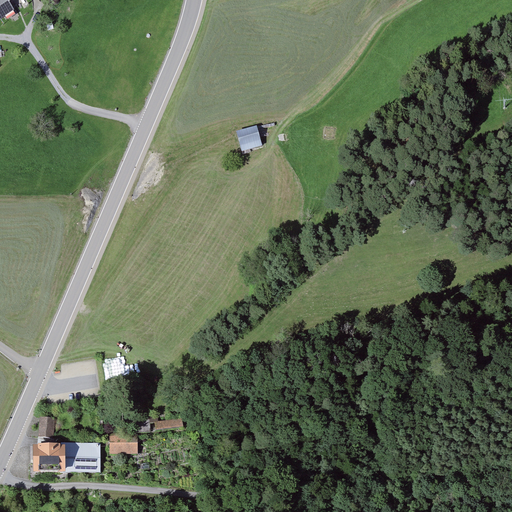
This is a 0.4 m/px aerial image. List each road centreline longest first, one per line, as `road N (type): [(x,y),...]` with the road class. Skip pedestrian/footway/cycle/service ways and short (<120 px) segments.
road 1 (unclassified): [(0,478),(192,495),(304,478),(437,480),(511,470)]
road 2 (tertiary): [(0,461),(195,0)]
road 3 (track): [(416,0),(296,132),(290,159),(304,210),(294,254),(309,298)]
road 4 (track): [(147,125),(75,106),(27,38),(0,35)]
